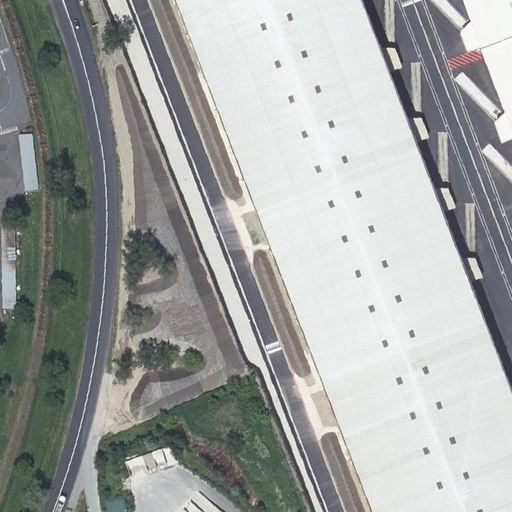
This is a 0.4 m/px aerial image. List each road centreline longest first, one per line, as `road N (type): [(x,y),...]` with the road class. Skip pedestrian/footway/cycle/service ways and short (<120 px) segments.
road 1 (secondary): [(52,511),(87,398),(107,237),(97,118),(63,0)]
road 2 (unknown): [(405,0),(511,266)]
